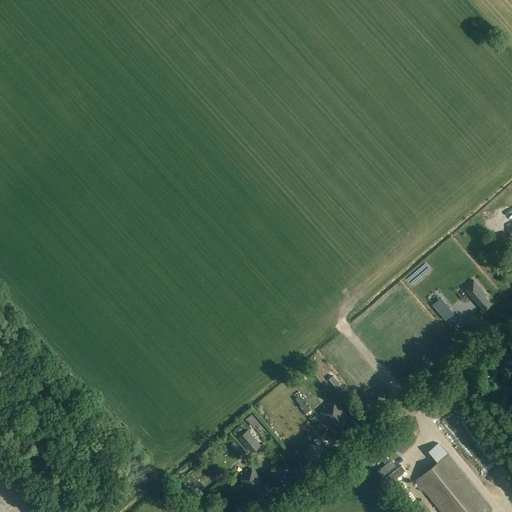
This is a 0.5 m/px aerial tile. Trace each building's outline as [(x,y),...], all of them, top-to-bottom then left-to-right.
[(396,318),(374,341),(400,375),(423,357),(396,318)] [(335,324),(323,335),(341,354),(352,344),(335,324)] [(329,379),(336,387),(340,384),(333,375),(329,379)] [(341,429),(353,420),(336,399),(321,411),(332,425),(335,422),(341,429)] [(301,407),(307,415),(312,412),(305,404),(301,407)] [(254,427),(258,423),(251,415),(247,419),(254,427)] [(251,453),(262,446),(249,431),(239,438),(251,453)] [(442,511),(489,511),(493,509),(449,454),(417,480),(442,511)] [(259,498),(271,489),(254,468),(241,479),(247,487),(246,488),(250,494),(254,491),(259,498)] [(407,489),(403,493),(411,502),(415,499),(407,489)]
